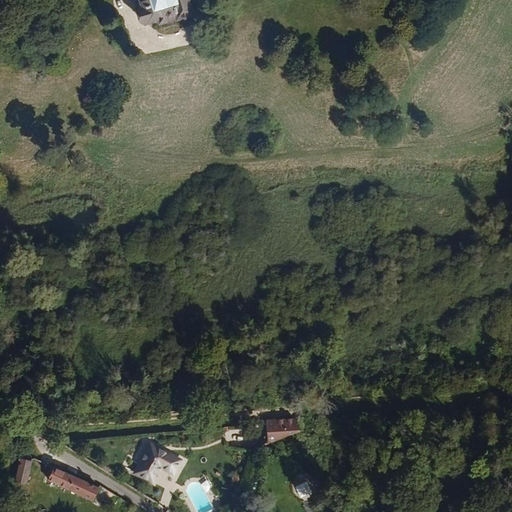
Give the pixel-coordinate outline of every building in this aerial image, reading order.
[(128,0),(137,26),(185,14),(181,0),(128,0)] [(274,439),(304,434),(296,419),(264,421),(271,441),(274,439)] [(164,463),(173,470),(183,460),(157,439),(137,463),(153,476),(164,463)] [(2,482),(15,484),(17,464),(4,463),(2,482)] [(39,483),(85,492),(87,479),(42,469),(39,483)] [(295,486),(301,500),(313,495),(308,481),(295,486)] [(160,504),(168,506),(172,494),(164,492),(160,504)]
